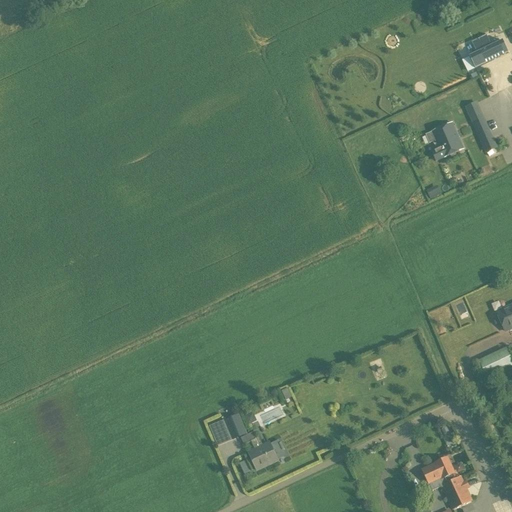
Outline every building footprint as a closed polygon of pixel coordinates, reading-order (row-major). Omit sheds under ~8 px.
[(508,53),(506,47),(502,41),(491,46),(486,35),(471,42),(477,53),(469,57),(475,68),(475,69),(494,60),(508,53)] [(481,115),(471,119),(479,136),(489,132),(481,115)] [(435,144),(436,146),(458,136),(452,123),(431,132),(426,135),(429,143),(435,140),(436,143),(435,144)] [(463,149),(458,136),(436,146),(437,150),(432,152),(436,161),(443,158),(463,149)] [(496,147),(491,137),(482,142),(486,152),(496,147)] [(430,199),(442,194),(440,188),(428,193),(430,199)] [(511,328),(511,305),(497,313),(505,332),(511,328)] [(479,361),(487,379),(511,367),(511,360),(506,348),(479,361)] [(288,389),(282,392),(286,401),(292,398),(288,389)] [(253,412),(245,415),(248,424),(257,421),(253,412)] [(237,415),(236,416),(224,421),(232,440),(246,435),(237,415)] [(256,439),(253,433),(241,439),(244,445),(251,441),(255,449),(248,452),(257,471),(278,461),(277,459),(286,455),(283,450),(285,449),(281,442),(280,443),(279,440),(270,445),(269,443),(262,446),(258,437),(256,439)] [(496,451),(484,455),(494,480),(506,476),(496,451)] [(236,465),(246,460),(243,454),(233,459),(236,465)] [(466,489),(463,484),(461,477),(455,480),(453,475),(454,474),(455,474),(447,458),(421,470),(429,486),(443,479),(444,479),(447,484),(442,487),(453,511),(472,502),(466,489)] [(239,463),(244,474),(251,471),(246,460),(239,463)] [(430,511),(426,502),(413,508),(414,511),(430,511)]
